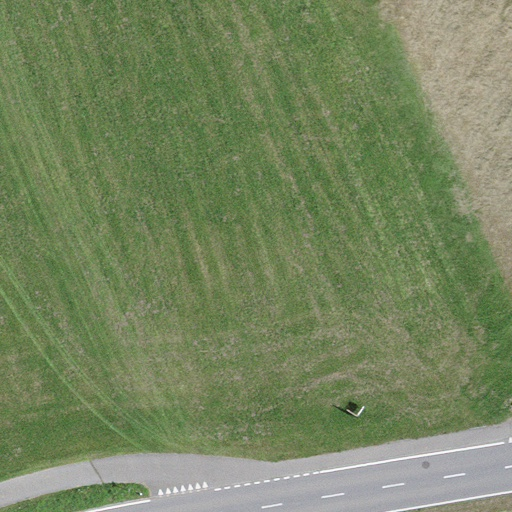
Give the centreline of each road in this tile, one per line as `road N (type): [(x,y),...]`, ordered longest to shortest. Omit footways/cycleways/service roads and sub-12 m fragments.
road 1 (tertiary): [(239,511),(511,464)]
road 2 (track): [(0,491),(118,470),(153,472),(191,484),(201,511)]
